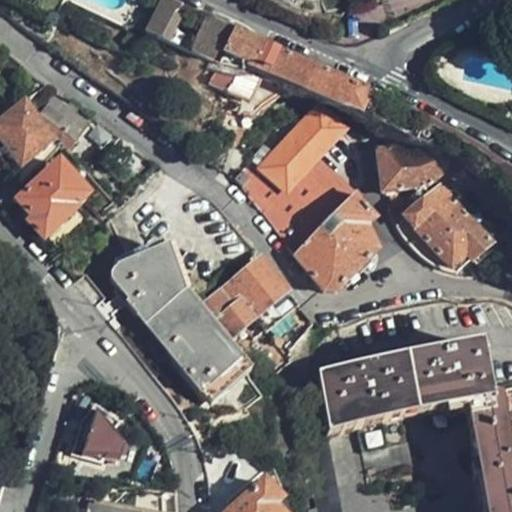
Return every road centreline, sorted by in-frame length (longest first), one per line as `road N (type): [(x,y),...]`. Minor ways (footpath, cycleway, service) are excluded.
road 1 (residential): [(0,229),(156,411),(190,483),(189,511)]
road 2 (residential): [(367,76),(197,0)]
road 3 (residential): [(511,147),(367,76)]
road 4 (residential): [(367,76),(393,52),(491,0)]
